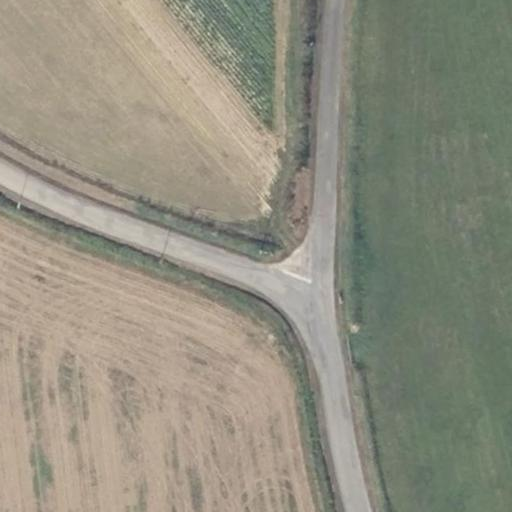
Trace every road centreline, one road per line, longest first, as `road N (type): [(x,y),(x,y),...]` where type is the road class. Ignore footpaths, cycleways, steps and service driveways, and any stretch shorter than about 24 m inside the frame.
road 1 (tertiary): [(301,297),(261,273),(28,189),(0,169)]
road 2 (unclassified): [(337,0),(322,256),(301,297)]
road 3 (tertiary): [(356,511),(318,332),(301,297)]
